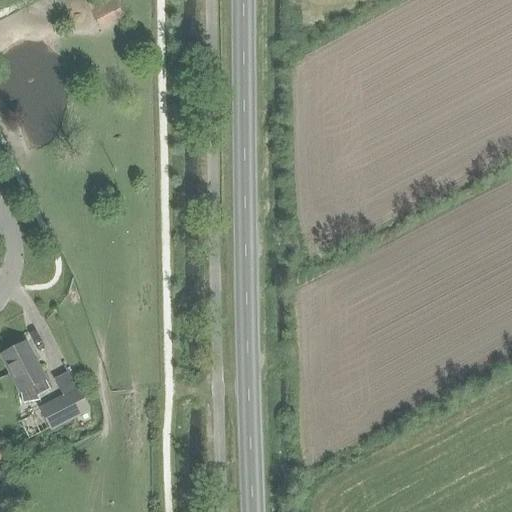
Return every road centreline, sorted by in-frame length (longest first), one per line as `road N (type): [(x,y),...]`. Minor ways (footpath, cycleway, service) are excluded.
road 1 (unclassified): [(312,0),(323,511)]
road 2 (primary): [(252,511),(243,0)]
